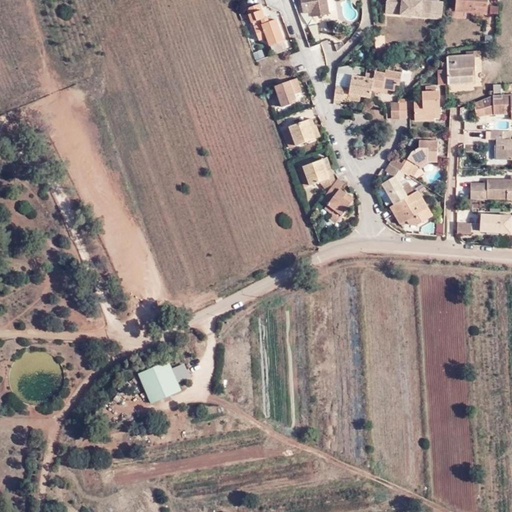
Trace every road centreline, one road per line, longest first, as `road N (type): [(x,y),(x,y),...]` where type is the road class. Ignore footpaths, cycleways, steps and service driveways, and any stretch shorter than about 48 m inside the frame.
road 1 (unclassified): [(112,319),(160,332),(341,246),(511,255)]
road 2 (track): [(0,140),(48,177),(112,319)]
road 3 (track): [(131,330),(69,407),(44,511)]
road 4 (track): [(0,327),(131,330)]
road 5 (unknown): [(236,408),(204,395),(199,383),(216,306)]
